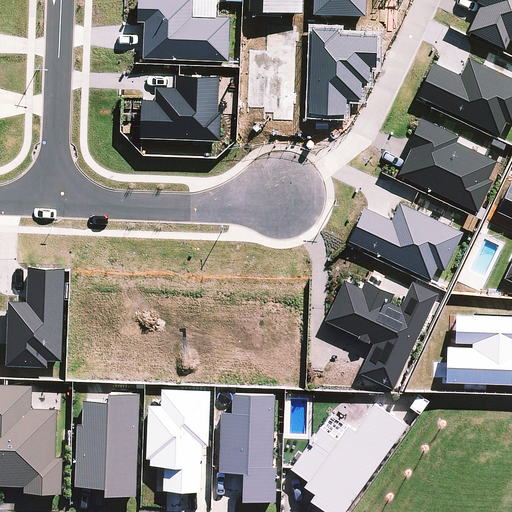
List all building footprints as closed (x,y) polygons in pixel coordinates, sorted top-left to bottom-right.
[(193,0),(137,0),(137,19),(145,19),(143,56),(228,60),(230,15),(193,14),(193,0)] [(511,0),(481,0),(468,29),(505,47),(509,37),(511,38),(511,0)] [(511,123),(511,76),(468,56),(460,73),(433,60),(417,93),(500,133),(506,120),(511,123)] [(155,85),(155,99),(142,98),(141,136),(218,138),(220,74),(176,73),(176,86),(155,85)] [(500,156),(420,120),(397,172),(477,207),(500,156)] [(444,268),(463,230),(399,199),(391,217),(365,205),(349,238),(431,278),(438,265),(444,268)] [(62,359),(66,265),(28,263),(27,298),(8,297),(6,363),(48,365),(48,358),(62,359)] [(362,285),(345,276),(325,318),(373,341),(359,370),(393,386),(439,292),(411,278),(403,295),(366,277),(362,285)] [(56,451),(58,404),(30,403),(31,383),(0,381),(0,483),(64,487),(65,451),(56,451)] [(149,404),(146,462),(164,463),(163,488),(205,489),(209,387),(161,385),(160,404),(149,404)] [(106,399),(80,398),(77,484),(108,485),(108,491),(138,492),(141,390),(106,389),(106,399)] [(233,408),(220,408),(220,469),(244,469),(244,497),(275,497),(275,391),(233,391),(233,408)] [(337,435),(321,423),(291,465),(308,478),(305,483),(315,490),(310,497),(330,511),(342,511),(406,423),(373,399),(354,425),(348,420),(337,435)]
